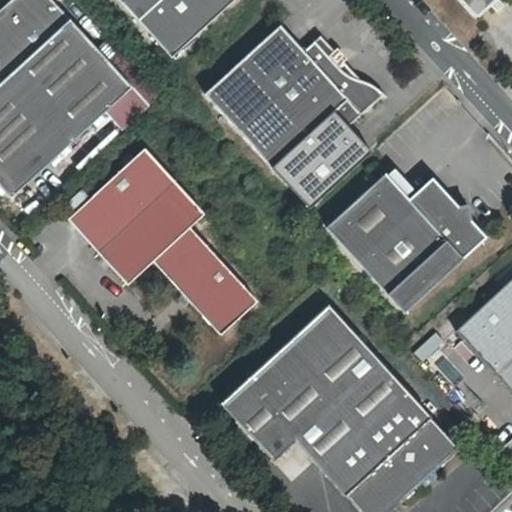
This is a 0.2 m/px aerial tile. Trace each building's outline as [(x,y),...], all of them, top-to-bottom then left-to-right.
[(0,185),(9,195),(130,83),(53,0),(4,0),(0,4),(0,185)] [(118,0),(132,15),(170,55),(229,0),(118,0)] [(458,0),(471,14),(486,0),(458,0)] [(323,37),(306,52),(280,24),(205,94),(273,168),(313,131),(337,111),(351,128),(388,99),(380,89),(378,89),(375,89),(373,88),(371,87),(368,86),(366,83),(364,81),(323,37)] [(336,113),(275,168),(312,208),(373,153),(359,137),(336,113)] [(141,139),(88,187),(118,220),(93,243),(123,276),(149,253),(216,326),(253,292),(186,218),(201,205),(141,139)] [(378,163),(320,218),(398,302),(480,227),(465,210),(461,194),(452,196),(426,168),(402,189),(378,163)] [(118,220),(88,187),(63,210),(93,243),(118,220)] [(511,267),(449,325),(511,393),(511,267)] [(323,298),(214,396),(266,451),(288,432),(360,511),(372,511),(451,440),(323,298)] [(434,378),(448,353),(433,345),(419,370),(434,378)]
